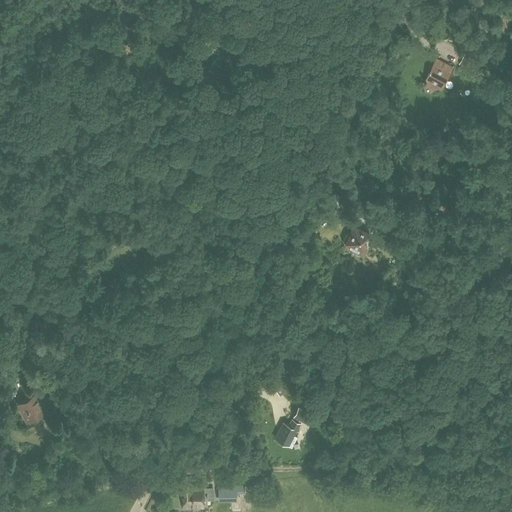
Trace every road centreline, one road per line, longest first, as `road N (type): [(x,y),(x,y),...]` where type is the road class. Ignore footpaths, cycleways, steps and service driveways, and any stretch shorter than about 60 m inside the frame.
road 1 (unclassified): [(135,511),(405,0)]
road 2 (track): [(156,475),(511,460)]
road 3 (unknown): [(333,138),(428,213),(466,228),(511,231)]
road 4 (track): [(13,511),(119,484),(146,491)]
